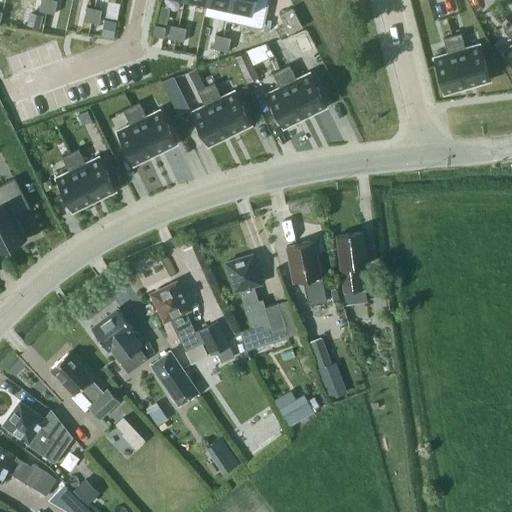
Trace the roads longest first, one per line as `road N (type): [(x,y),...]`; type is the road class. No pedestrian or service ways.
road 1 (tertiary): [(0,324),(21,298),(109,235),(217,193),(426,155)]
road 2 (residential): [(426,155),(389,0)]
